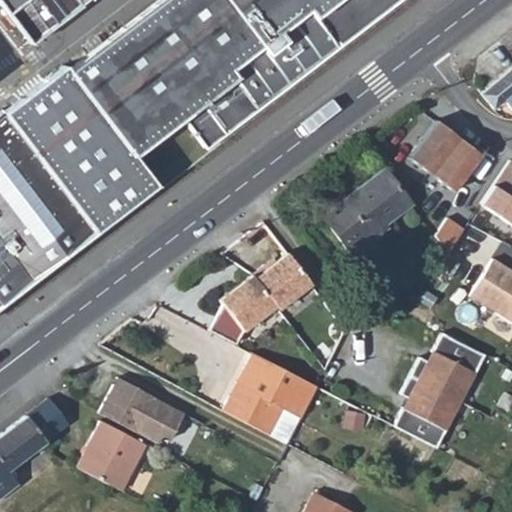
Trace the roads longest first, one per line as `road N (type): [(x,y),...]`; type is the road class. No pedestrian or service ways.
road 1 (tertiary): [(0,373),(425,45)]
road 2 (residential): [(425,45),(486,119),(511,128)]
